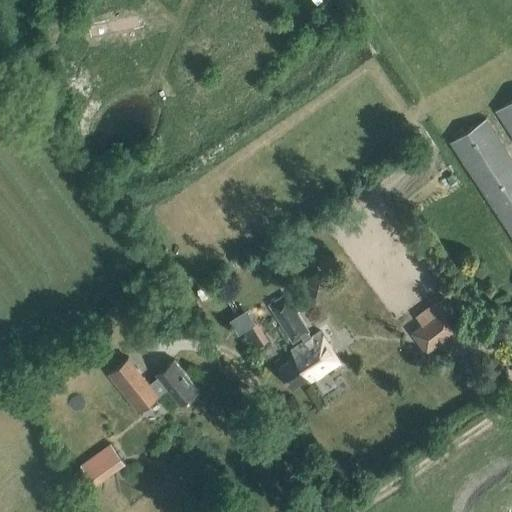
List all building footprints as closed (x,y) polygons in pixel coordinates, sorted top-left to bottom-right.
[(511,136),(511,101),(496,111),(511,136)] [(511,157),(487,119),(452,141),(511,235),(511,157)] [(302,282),(319,299),(334,283),(316,267),(302,282)] [(320,332),(311,338),(285,296),(269,306),(293,343),(301,337),(304,342),(291,351),(295,357),(279,368),(292,389),(309,379),(311,382),(340,363),(320,332)] [(417,317),(423,325),(412,333),(426,353),(438,345),(441,349),(454,340),(451,336),(463,328),(456,319),(461,316),(460,314),(467,309),(461,301),(454,306),(453,304),(446,309),(440,301),(417,317)] [(258,344),(267,339),(258,320),(249,325),(258,344)] [(199,390),(174,359),(155,374),(158,377),(150,383),(129,356),(108,373),(138,411),(168,388),(181,404),(199,390)] [(95,485),(126,464),(112,444),(81,464),(95,485)]
